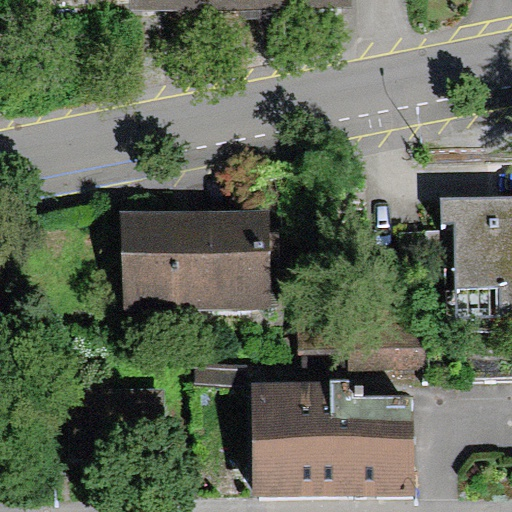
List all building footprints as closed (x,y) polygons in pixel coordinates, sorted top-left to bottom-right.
[(345,0),(34,0),(34,11),(346,8),(345,0)] [(511,369),(511,217),(435,219),(438,371),(511,369)] [(266,229),(120,233),(122,325),(269,321),(266,229)] [(420,386),(420,322),(297,322),(298,387),(420,386)] [(251,511),(412,509),(411,404),(250,406),(251,511)] [(181,486),(180,405),(56,408),(57,488),(181,486)]
